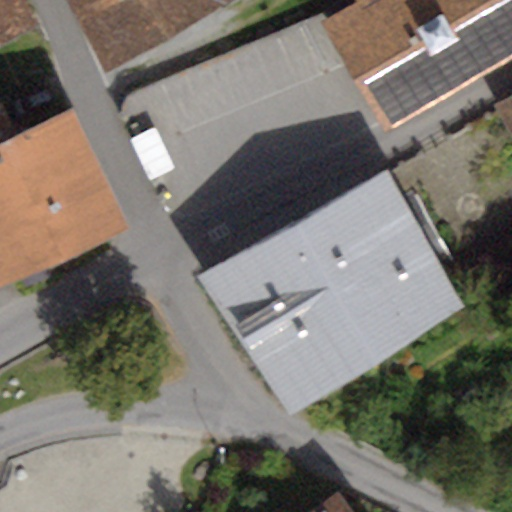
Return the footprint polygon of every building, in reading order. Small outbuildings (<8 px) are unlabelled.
[(30,0),(0,0),(0,134),(78,97),(30,0)] [(71,0),(113,75),(250,0),(71,0)] [(511,0),(366,0),(370,5),(332,27),(392,129),(511,58),(511,0)] [(511,109),(503,114),(511,129),(511,109)] [(0,149),(0,281),(5,292),(133,238),(81,115),(0,149)] [(471,305),(392,173),(211,280),(290,412),(471,305)] [(359,511),(343,490),(313,511),(359,511)]
